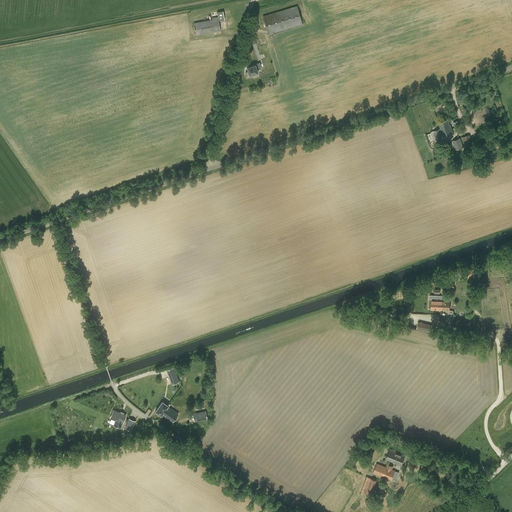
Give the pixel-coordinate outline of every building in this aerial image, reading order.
[(269,34),(303,24),(297,6),(263,16),(269,34)] [(196,35),(221,31),(218,17),(212,18),(212,19),(194,23),(196,35)] [(287,43),(287,41),(287,40),(287,38),(286,37),(285,36),(284,35),(282,34),(281,34),(279,34),(277,34),(276,34),(275,35),(273,36),(273,37),(272,38),(271,40),(271,42),(271,43),(272,45),(273,46),(274,47),(275,48),(276,49),(278,49),(279,49),(281,49),(282,49),(284,48),(285,47),(286,46),(287,44),(287,43)] [(249,75),(258,72),(257,69),(261,68),(259,63),(255,64),(247,67),(248,71),(246,72),(245,74),(246,76),(249,75)] [(438,122),(441,129),(443,137),(453,134),(451,126),(450,126),(448,119),(438,122)] [(443,137),(441,129),(433,131),(436,140),(443,137)] [(464,147),(473,145),(469,134),(461,137),(464,147)] [(455,150),(463,147),(460,138),(452,141),(455,150)] [(473,270),(461,271),(462,278),(474,276),(473,270)] [(443,303),(443,300),(442,300),(442,295),(434,295),(434,299),(432,299),(432,306),(436,306),(436,310),(437,310),(437,312),(442,313),(442,310),(443,310),(443,303)] [(167,406),(168,406),(168,405),(162,401),(155,411),(161,415),(162,414),(167,406)] [(162,414),(172,422),(178,414),(168,406),(167,406),(162,414)] [(206,418),(204,409),(192,412),(194,421),(206,418)] [(126,415),(113,410),(111,417),(111,418),(116,420),(114,425),(120,427),(122,423),(126,415)] [(135,420),(130,418),(126,428),(131,430),(135,420)] [(401,464),(405,455),(390,449),(386,459),(395,463),(395,462),(401,464)] [(392,469),(393,466),(388,464),(387,467),(377,463),(373,473),(392,480),(395,470),(392,469)] [(371,496),(377,481),(367,477),(361,492),(371,496)] [(380,496),(387,491),(383,486),(377,491),(380,496)]
